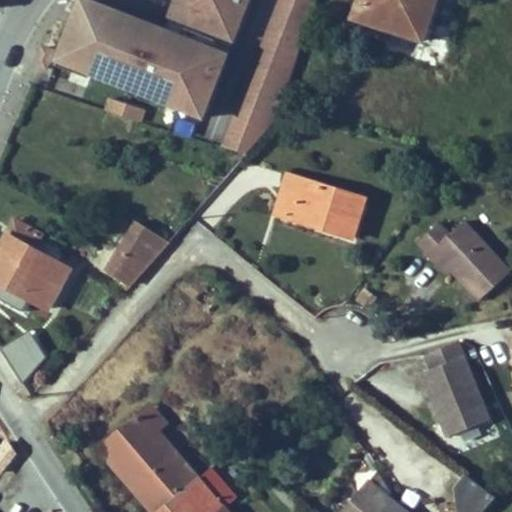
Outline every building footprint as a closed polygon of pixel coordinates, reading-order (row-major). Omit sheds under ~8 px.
[(184,0),(181,9),(172,31),(237,52),(257,0),(184,0)] [(324,0),(290,0),(229,158),(252,165),(283,128),(295,91),(312,40),(324,0)] [(432,0),(356,0),(352,12),(422,35),(432,0)] [(111,28),(80,18),(62,77),(92,86),(90,92),(212,131),(232,66),(167,45),(140,37),(138,46),(108,36),(111,28)] [(140,37),(111,28),(108,36),(138,46),(140,37)] [(172,31),(167,45),(232,66),(237,52),(172,31)] [(42,63),(35,80),(46,84),(52,68),(42,63)] [(60,82),(90,92),(92,86),(62,77),(60,82)] [(368,207),(293,184),(281,224),(356,247),(368,207)] [(0,258),(0,290),(45,317),(69,277),(59,271),(38,259),(46,244),(18,227),(0,258)] [(176,252),(139,229),(133,238),(169,260),(176,252)] [(443,233),(421,254),(434,266),(438,262),(458,282),(488,310),(511,284),(511,273),(467,230),(454,243),(443,233)] [(154,277),(169,260),(133,238),(122,258),(154,277)] [(138,295),(154,277),(122,258),(110,278),(138,295)] [(438,262),(434,266),(454,286),(458,282),(438,262)] [(451,354),(427,371),(436,384),(424,393),(463,449),(499,423),(451,354)] [(147,427),(161,445),(170,437),(156,420),(147,427)] [(105,459),(144,508),(147,511),(180,511),(201,495),(161,445),(147,427),(105,459)] [(226,476),(220,480),(245,510),(251,505),(226,476)] [(460,511),(484,511),(495,498),(466,476),(451,496),(465,506),(460,511)] [(236,511),(242,511),(245,510),(220,480),(214,485),(236,511)] [(201,495),(180,511),(236,511),(214,485),(201,495)] [(394,511),(374,494),(359,511),(394,511)]
